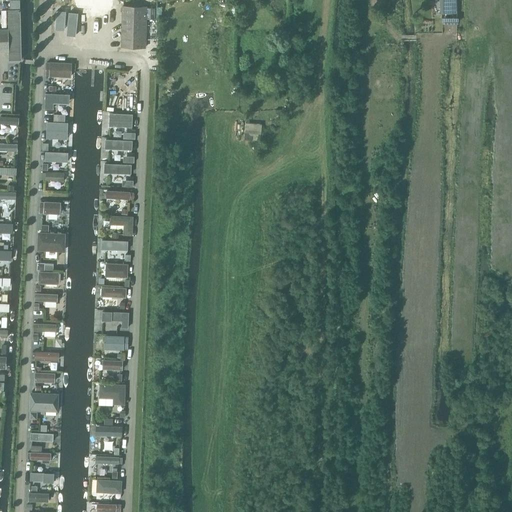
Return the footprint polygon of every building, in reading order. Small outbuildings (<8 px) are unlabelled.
[(21,59),(21,10),(20,0),(13,0),(11,0),(11,10),(9,10),(9,29),(0,28),(0,51),(10,52),(10,59),(21,59)] [(454,0),(441,0),(442,11),(442,14),(455,14),(455,11),(454,0)] [(146,47),(147,7),(123,6),(122,46),(146,47)] [(155,8),(147,7),(147,19),(155,19),(155,8)] [(72,59),(50,58),(50,59),(46,59),(45,73),(49,73),(71,74),(72,59)] [(66,94),(45,93),(45,99),(45,109),(53,109),(54,103),(66,103),(66,101),(66,94)] [(115,112),(115,125),(134,126),(135,113),(115,112)] [(20,124),(20,117),(1,116),(0,123),(20,124)] [(61,130),(68,131),(68,122),(47,121),(46,138),(61,139),(61,130)] [(135,149),(136,142),(132,142),(126,141),(111,140),(111,148),(131,149),(135,149)] [(0,150),(18,151),(18,144),(0,142),(0,150)] [(68,162),(68,153),(46,152),(46,161),(68,162)] [(110,163),(110,172),(133,173),(134,164),(110,163)] [(0,166),(0,174),(17,175),(17,168),(0,166)] [(64,178),(64,170),(44,170),(45,178),(64,178)] [(133,199),(135,195),(134,192),(131,192),(131,191),(128,191),(122,190),(107,190),(106,193),(106,198),(130,199),(133,199)] [(0,191),(0,198),(16,199),(16,192),(0,191)] [(40,201),(40,212),(44,212),(44,213),(60,214),(61,202),(44,201),(44,202),(40,201)] [(133,233),(134,214),(110,213),(110,222),(124,223),(124,232),(133,233)] [(0,232),(13,233),(13,223),(0,222),(0,232)] [(65,251),(66,233),(48,232),(42,231),(38,231),(37,250),(65,251)] [(105,240),(105,249),(128,250),(128,247),(128,241),(113,240),(107,240),(105,240)] [(0,250),(0,259),(11,260),(11,256),(12,251),(0,250)] [(128,276),(129,261),(106,260),(105,274),(128,276)] [(45,270),(45,263),(37,262),(37,270),(39,270),(45,270)] [(59,282),(59,271),(45,270),(39,270),(38,281),(59,282)] [(0,277),(0,285),(2,286),(2,285),(10,286),(11,283),(11,278),(0,277)] [(126,297),(126,287),(101,286),(101,295),(126,297)] [(0,308),(12,309),(13,301),(0,300),(0,308)] [(129,312),(122,312),(103,311),(102,311),(102,320),(112,321),(112,320),(122,321),(122,327),(129,327),(129,312)] [(0,329),(0,336),(8,337),(9,330),(0,329)] [(129,349),(130,336),(126,336),(126,335),(106,334),(106,348),(126,349),(129,349)] [(61,351),(36,350),(36,351),(33,351),(33,358),(36,358),(36,359),(60,360),(61,351)] [(104,358),(103,368),(124,369),(124,359),(104,358)] [(126,404),(127,384),(101,383),(101,397),(115,398),(115,404),(126,404)] [(60,411),(60,393),(31,391),(31,410),(60,411)] [(54,440),(55,433),(32,432),(32,439),(54,440)] [(52,452),(32,452),(29,452),(28,458),(32,458),(32,459),(52,460),(53,456),(52,452)] [(123,463),(124,457),(120,457),(120,456),(97,455),(97,462),(120,463),(123,463)] [(30,478),(30,480),(43,481),(43,482),(54,482),(54,473),(31,472),(31,473),(30,478)] [(123,493),(124,480),(99,479),(98,492),(123,493)] [(50,502),(50,493),(30,492),(30,501),(50,502)] [(122,511),(122,504),(99,503),(98,511),(122,511)]
